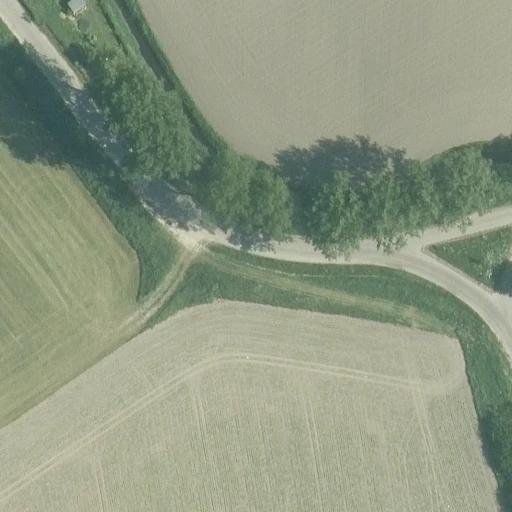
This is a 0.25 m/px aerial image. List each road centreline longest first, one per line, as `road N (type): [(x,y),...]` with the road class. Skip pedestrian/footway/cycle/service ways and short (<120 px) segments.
road 1 (unclassified): [(381,252),(282,251),(224,234),(173,204),(111,148),(0,0)]
road 2 (unclassified): [(381,252),(425,265),(502,318)]
road 3 (unclassified): [(381,252),(511,216)]
